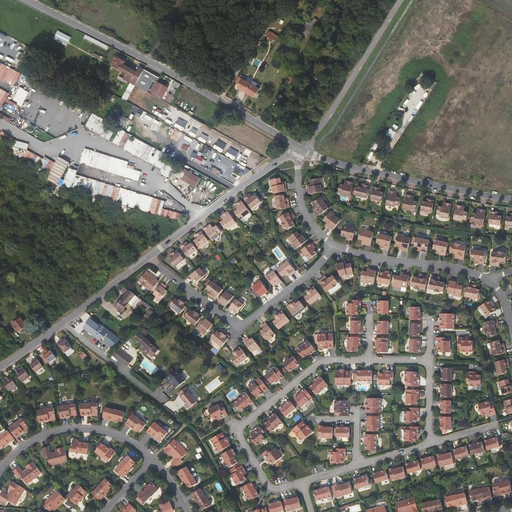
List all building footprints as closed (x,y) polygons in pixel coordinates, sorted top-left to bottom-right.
[(310,24),(307,21),(299,33),(308,39),(319,21),(314,18),(310,24)] [(57,35),(69,42),(71,38),(58,31),(57,35)] [(269,31),(265,37),(273,42),(277,36),(269,31)] [(56,37),(60,39),(66,43),(68,44),(69,42),(57,35),(56,37)] [(125,64),(115,60),(111,68),(121,73),(126,76),(123,81),(135,88),(145,71),(141,68),(138,73),(124,66),(125,64)] [(304,67),(297,63),(294,68),(301,73),(304,67)] [(0,71),(0,96),(11,77),(0,71)] [(148,90),(152,92),(162,98),(165,93),(162,92),(165,87),(157,83),(159,79),(145,71),(135,88),(146,94),(148,90)] [(294,81),(288,78),(279,92),(285,95),(294,81)] [(21,83),(9,106),(20,112),(33,90),(21,83)] [(235,92),(243,97),(249,87),(241,83),(235,92)] [(257,92),(249,87),(243,97),(252,102),(257,92)] [(44,96),(31,118),(42,124),(55,102),(44,96)] [(164,102),(169,105),(173,99),(168,96),(164,102)] [(389,121),(394,124),(399,117),(394,113),(389,121)] [(125,148),(131,135),(120,129),(113,143),(125,148)] [(15,140),(13,146),(27,150),(29,144),(15,140)] [(127,168),(129,162),(84,149),(80,164),(139,181),(142,172),(127,168)] [(193,153),(202,158),(205,154),(195,149),(193,153)] [(40,165),(38,170),(48,175),(54,162),(44,157),(44,158),(27,151),(24,158),(40,165)] [(169,177),(174,165),(160,158),(162,153),(157,151),(155,157),(151,156),(149,163),(162,168),(160,173),(169,177)] [(57,159),(44,182),(54,188),(68,165),(57,159)] [(163,209),(165,200),(76,176),(73,187),(84,190),(82,194),(181,220),(183,214),(163,209)] [(270,180),(271,188),(272,187),(273,193),(285,191),(287,191),(285,184),(281,184),(281,182),(280,178),(270,180)] [(311,180),(311,185),(312,187),(308,187),(309,194),(311,194),(322,192),(321,186),(323,186),(321,178),(311,180)] [(190,188),(204,196),(209,187),(195,179),(190,188)] [(65,180),(63,185),(72,188),(74,182),(65,180)] [(347,186),(344,185),(344,186),(340,185),(339,193),(342,194),(342,195),(350,197),(353,183),(347,182),(347,186)] [(363,190),(361,189),(361,191),(357,190),(357,191),(356,198),(355,198),(366,201),(369,189),(364,188),(363,190)] [(379,191),(373,190),(370,202),(381,204),(383,196),(380,195),(380,194),(378,193),(379,191)] [(396,198),(396,197),(394,197),(395,193),(388,192),(386,206),(394,208),(395,206),(398,206),(399,199),(396,198)] [(261,202),(256,195),(253,197),(252,196),(250,197),(250,196),(245,199),(247,201),(245,202),(250,208),(251,207),(252,209),(261,202)] [(275,196),(277,210),(290,207),(288,200),(286,201),(286,199),(284,199),(283,195),(275,196)] [(412,200),(412,197),(406,196),(403,209),(411,211),(412,209),(415,210),(417,203),(413,202),(414,201),(412,200)] [(315,209),(319,215),(329,208),(321,197),(314,202),(317,206),(315,206),(317,208),(315,209)] [(251,212),(242,200),(237,204),(239,207),(237,208),(238,209),(234,212),(239,218),(242,216),(243,217),(251,212)] [(428,204),(426,203),(425,205),(422,204),(420,213),(431,215),(433,203),(428,202),(428,204)] [(444,207),(442,206),(442,208),(438,207),(436,214),(440,215),(440,217),(448,218),(451,205),(445,204),(444,207)] [(462,210),(463,207),(456,206),(453,219),(462,221),(462,219),(465,220),(467,212),(464,212),(464,211),(462,210)] [(486,210),(479,209),(479,213),(477,212),(476,213),(473,213),(471,220),(475,221),(475,223),(483,224),(486,210)] [(324,219),(328,222),(330,223),(327,227),(333,231),(341,220),(336,216),(337,215),(331,210),(324,219)] [(496,214),(496,213),(490,212),(489,224),(500,225),(501,217),(498,217),(498,215),(496,214)] [(290,223),(291,222),(290,220),(292,219),(289,213),(278,220),(285,231),(292,227),(290,223)] [(224,214),(218,218),(227,229),(234,224),(233,222),(236,220),(232,214),(228,216),(226,217),(224,214)] [(209,225),(204,229),(212,241),(220,235),(218,234),(221,231),(217,225),(213,228),(213,227),(211,228),(209,225)] [(346,237),(349,238),(349,239),(353,240),(354,238),(356,228),(343,225),(341,236),(346,237)] [(364,244),(371,246),(374,232),(369,231),(369,230),(361,228),(358,238),(363,240),(365,240),(364,244)] [(207,237),(203,231),(202,231),(198,234),(198,235),(197,236),(198,238),(195,240),(200,247),(210,240),(207,237)] [(307,241),(303,235),(300,237),(299,236),(296,232),(287,237),(291,244),(292,243),(295,248),(307,241)] [(382,248),(389,249),(392,237),(379,234),(377,242),(381,243),(381,245),(383,245),(382,248)] [(395,244),(400,245),(402,246),(401,250),(408,251),(411,238),(405,237),(406,236),(398,234),(395,244)] [(419,247),(418,248),(420,249),(420,251),(427,253),(428,247),(430,240),(416,237),(414,246),(419,247)] [(198,250),(192,242),(189,245),(188,243),(187,244),(186,243),(182,246),(181,247),(189,256),(198,250)] [(314,249),(315,249),(313,246),(314,245),(311,242),(302,249),(309,260),(317,253),(314,249)] [(437,252),(437,253),(439,253),(438,256),(445,257),(446,252),(448,245),(435,242),(433,251),(437,252)] [(456,255),(456,256),(458,256),(458,259),(464,260),(466,247),(460,246),(459,245),(456,244),(454,246),(452,245),(451,254),(456,255)] [(476,256),(476,257),(478,257),(478,260),(484,260),(486,248),(473,246),(471,255),(476,256)] [(172,256),(173,257),(170,260),(175,267),(184,260),(177,250),(172,254),(173,255),(172,256)] [(497,263),(500,264),(500,262),(506,263),(507,254),(503,254),(502,252),(500,252),(498,253),(492,253),(491,265),(497,266),(497,263)] [(287,274),(288,275),(290,274),(291,276),(296,271),(288,261),(277,269),(283,277),(284,276),(285,275),(286,274),(287,274)] [(351,264),(346,265),(344,265),(343,261),(337,263),(340,276),(346,275),(346,276),(354,274),(351,264)] [(190,276),(192,279),(195,277),(196,279),(198,282),(208,275),(204,269),(202,271),(200,268),(197,270),(196,271),(190,276)] [(360,282),(368,283),(369,282),(374,283),(377,270),(370,268),(369,272),(367,272),(363,271),(360,282)] [(280,284),(283,281),(274,270),(271,273),(270,271),(266,275),(274,286),(277,284),(279,282),(280,284)] [(139,281),(152,291),(159,281),(156,279),(152,276),(146,272),(139,281)] [(378,282),(390,284),(392,272),(388,272),(388,273),(385,272),(384,273),(380,272),(378,282)] [(393,286),(401,288),(401,286),(407,288),(410,274),(403,273),(402,277),(400,277),(395,276),(393,286)] [(420,288),(426,289),(428,276),(421,275),(421,278),(419,277),(418,278),(413,277),(411,286),(414,287),(416,288),(418,289),(420,288)] [(328,279),(327,278),(325,279),(324,278),(319,282),(326,290),(327,292),(332,288),(334,288),(336,286),(336,285),(338,283),(333,276),(328,279)] [(437,280),(437,278),(432,277),(429,289),(435,290),(436,292),(438,292),(440,291),(443,292),(445,283),(439,282),(439,281),(437,280)] [(262,298),(265,295),(264,294),(266,293),(268,291),(260,279),(255,283),(256,284),(253,287),(262,298)] [(463,287),(458,286),(456,285),(457,281),(450,280),(447,293),(453,294),(453,296),(461,297),(463,287)] [(209,295),(215,299),(223,289),(212,281),(207,288),(210,291),(209,292),(211,293),(209,295)] [(168,292),(165,290),(164,288),(166,286),(163,283),(154,294),(157,296),(156,298),(160,301),(168,292)] [(474,285),(467,284),(465,296),(478,299),(480,290),(475,289),(476,288),(474,288),(474,285)] [(314,286),(308,290),(309,292),(308,293),(309,294),(306,297),(311,304),(322,296),(314,286)] [(134,307),(141,299),(129,289),(114,308),(122,314),(126,310),(124,308),(129,303),(134,307)] [(218,301),(221,304),(222,303),(224,304),(227,306),(235,295),(231,291),(230,292),(227,290),(218,301)] [(189,303),(183,299),(182,301),(181,299),(179,301),(176,298),(174,301),(170,305),(181,314),(189,303)] [(228,309),(231,312),(233,310),(235,311),(238,313),(246,303),(240,299),(239,301),(236,299),(228,309)] [(493,306),(493,305),(491,303),(492,302),(490,299),(480,306),(488,316),(496,310),(493,306)] [(297,303),(296,302),(294,303),(293,302),(288,306),(296,316),(306,308),(300,301),(297,303)] [(355,315),(356,312),(356,310),(357,310),(358,310),(359,301),(350,301),(350,302),(350,304),(346,304),(345,304),(344,315),(355,315)] [(379,309),(378,314),(388,314),(389,301),(379,301),(379,309)] [(420,321),(420,313),(420,308),(411,308),(410,321),(420,321)] [(148,322),(155,314),(150,309),(143,317),(148,322)] [(185,317),(195,325),(197,323),(203,315),(198,311),(197,312),(195,311),(194,312),(190,310),(185,317)] [(282,310),(277,315),(278,316),(276,317),(277,319),(274,322),(280,329),(290,321),(282,310)] [(442,323),(440,323),(440,329),(454,329),(454,314),(440,314),(440,319),(442,319),(442,323)] [(14,324),(20,331),(28,325),(23,318),(14,324)] [(214,325),(211,323),(210,322),(211,320),(207,318),(199,329),(202,331),(201,333),(205,336),(214,325)] [(106,332),(88,319),(82,328),(97,339),(99,336),(101,338),(106,332)] [(495,328),(497,328),(496,326),(499,325),(497,319),(485,322),(486,328),(485,330),(485,332),(488,334),(488,336),(497,334),(495,328)] [(360,334),(361,327),(361,321),(358,321),(351,321),(350,334),(360,334)] [(267,322),(263,325),(265,327),(264,329),(261,331),(263,333),(267,339),(269,340),(273,336),(272,335),(275,333),(267,322)] [(378,326),(378,335),(388,335),(388,322),(378,322),(378,326)] [(420,337),(420,332),(420,324),(410,324),(410,336),(419,337),(420,337)] [(141,347),(149,353),(152,356),(159,349),(145,337),(149,332),(144,329),(136,338),(143,344),(141,347)] [(212,338),(223,346),(231,336),(230,335),(228,334),(227,333),(226,332),(225,332),(224,333),(223,332),(221,334),(218,331),(212,338)] [(327,347),(327,349),(334,348),(333,334),(318,335),(318,338),(319,346),(319,349),(323,349),(323,347),(327,347)] [(249,340),(247,338),(244,341),(252,351),(254,349),(256,350),(260,347),(259,345),(254,339),(253,337),(250,339),(249,340)] [(358,352),(359,346),(358,344),(361,344),(361,337),(359,337),(351,337),(348,337),(348,352),(358,352)] [(375,338),(375,344),(377,344),(377,349),(377,352),(388,352),(388,338),(375,338)] [(438,347),(438,349),(438,352),(449,352),(449,341),(444,341),(445,338),(440,338),(436,338),(436,347),(438,347)] [(467,340),(467,338),(458,338),(458,346),(462,346),(462,351),(472,352),(473,340),(469,340),(467,340)] [(420,352),(420,348),(420,340),(410,339),(410,352),(420,352)] [(65,353),(72,348),(67,340),(64,341),(63,340),(61,341),(61,340),(58,343),(65,353)] [(502,346),(502,344),(500,345),(499,340),(490,343),(494,356),(506,352),(504,346),(502,346)] [(311,354),(316,351),(308,341),(297,350),(303,358),(308,354),(310,353),(311,354)] [(240,347),(235,351),(236,353),(235,354),(236,355),(232,359),(238,366),(249,358),(240,347)] [(113,354),(128,366),(133,360),(118,348),(113,354)] [(42,352),(49,362),(56,357),(51,350),(49,351),(48,350),(46,351),(45,350),(42,352)] [(292,367),(298,362),(292,355),(282,363),(288,371),(292,367)] [(36,371),(43,366),(36,356),(33,358),(34,359),(32,361),(33,362),(30,363),(36,371)] [(506,369),(507,368),(507,366),(509,366),(507,359),(495,362),(499,375),(507,373),(506,369)] [(279,380),(284,376),(276,366),(265,376),(272,384),(275,382),(278,379),(279,381),(279,380)] [(20,369),(15,372),(21,381),(29,376),(23,367),(20,369)] [(175,387),(184,379),(175,368),(164,378),(168,382),(169,381),(175,387)] [(442,368),(441,376),(441,381),(451,381),(451,368),(442,368)] [(341,373),(341,371),(336,371),(336,385),(351,385),(351,371),(344,371),(344,373),(341,373)] [(372,371),(364,371),(357,371),(357,374),(357,381),(357,382),(368,382),(368,384),(372,384),(372,371)] [(384,374),(382,374),(379,374),(379,385),(390,385),(390,380),(393,380),(393,377),(393,372),(384,371),(384,372),(384,374)] [(417,378),(417,376),(417,372),(406,372),(405,383),(410,383),(410,387),(419,387),(419,378),(418,378),(417,378)] [(475,375),(475,373),(466,372),(466,381),(466,385),(466,386),(480,387),(480,375),(477,375),(475,375)] [(17,384),(10,376),(6,379),(3,381),(9,390),(17,384)] [(320,376),(315,380),(317,382),(315,383),(310,387),(317,395),(328,386),(326,383),(324,380),(320,376)] [(262,392),(263,394),(268,389),(260,378),(248,388),(256,398),(260,396),(259,395),(262,392)] [(212,394),(223,384),(218,379),(207,388),(212,394)] [(511,392),(511,384),(510,385),(510,383),(508,379),(498,382),(500,389),(501,389),(503,395),(511,392)] [(441,384),(441,392),(441,398),(451,398),(451,385),(441,384)] [(187,389),(184,386),(177,392),(176,392),(179,396),(188,407),(195,401),(186,390),(187,389)] [(302,408),(313,399),(305,390),(305,389),(300,393),(301,394),(298,397),(295,399),(302,408)] [(417,404),(417,400),(417,396),(419,396),(419,390),(407,390),(406,404),(417,404)] [(246,407),(253,401),(252,400),(251,399),(245,392),(241,394),(243,396),(234,403),(240,411),(246,407)] [(368,407),(366,407),(366,413),(380,413),(380,398),(366,398),(366,403),(368,403),(368,407)] [(506,408),(508,414),(511,412),(511,398),(503,401),(505,409),(506,408)] [(335,416),(340,416),(349,416),(349,407),(348,407),(346,406),(346,405),(346,401),(335,401),(332,401),(331,402),(331,406),(332,407),(335,407),(335,416)] [(441,401),(441,408),(441,413),(451,414),(451,401),(441,401)] [(291,402),(285,407),(281,410),(287,418),(297,410),(291,402)] [(486,414),(487,416),(496,414),(494,405),(490,407),(489,402),(484,403),(478,404),(480,410),(481,415),(484,414),(486,414)] [(75,403),(59,406),(59,409),(60,413),(61,417),(71,415),(71,417),(77,415),(75,403)] [(98,403),(81,403),(81,407),(81,410),(81,414),(91,414),(91,415),(98,415),(98,403)] [(214,420),(217,419),(219,417),(220,419),(220,420),(228,415),(224,408),(221,409),(220,409),(218,405),(209,410),(214,420)] [(54,407),(37,410),(39,421),(49,419),(49,421),(56,419),(54,407)] [(419,417),(419,408),(410,408),(410,411),(405,411),(404,421),(404,422),(405,422),(416,422),(416,420),(416,417),(418,417),(419,417)] [(102,419),(110,421),(110,419),(117,421),(122,423),(125,413),(115,411),(114,411),(105,409),(103,417),(102,419)] [(271,433),(283,423),(279,418),(275,413),(270,417),(271,418),(269,420),(264,424),(271,433)] [(146,424),(133,414),(127,423),(135,429),(133,430),(139,434),(146,424)] [(379,417),(366,417),(366,420),(366,423),(368,423),(368,425),(368,431),(379,431),(379,417)] [(441,417),(441,425),(441,430),(441,432),(444,432),(444,430),(451,430),(451,417),(445,417),(441,417)] [(22,418),(9,428),(14,434),(15,437),(23,431),(24,432),(30,428),(22,418)] [(306,427),(307,426),(303,421),(301,422),(297,426),(292,430),(302,441),(312,432),(310,429),(309,430),(306,427)] [(168,432),(155,422),(148,430),(156,436),(155,438),(160,442),(168,432)] [(253,433),(252,435),(249,437),(256,446),(265,439),(262,435),(265,432),(262,429),(259,425),(252,431),(252,432),(253,433)] [(322,427),(322,425),(315,425),(315,438),(330,438),(330,427),(326,427),(322,427)] [(349,428),(344,427),(337,427),(336,437),(349,438),(349,428)] [(418,436),(419,427),(410,427),(410,430),(404,430),(404,441),(416,441),(416,438),(416,436),(418,436)] [(7,444),(12,440),(10,437),(6,432),(0,436),(0,446),(5,443),(7,444)] [(225,439),(226,438),(223,432),(211,439),(214,445),(218,452),(230,445),(228,442),(227,443),(225,439)] [(371,434),(366,434),(366,442),(366,450),(376,450),(376,439),(378,439),(378,434),(371,434)] [(499,446),(497,439),(497,437),(492,439),(484,441),(485,443),(486,446),(487,450),(500,447),(499,446)] [(87,454),(89,444),(79,442),(80,441),(73,439),(71,452),(87,454)] [(177,468),(182,463),(180,461),(182,460),(188,453),(174,440),(164,449),(170,456),(172,454),(176,458),(172,463),(177,468)] [(476,443),(469,446),(469,447),(472,455),(484,451),(481,442),(476,443)] [(116,452),(111,448),(109,450),(101,444),(95,452),(102,457),(109,462),(116,452)] [(461,448),(453,450),(455,457),(456,460),(469,456),(466,446),(461,448)] [(49,466),(68,461),(64,447),(56,449),(56,452),(51,453),(49,447),(42,449),(44,455),(46,455),(47,457),(49,466)] [(284,454),(278,447),(275,450),(281,456),(284,454)] [(235,454),(232,448),(221,455),(228,467),(229,467),(238,462),(235,457),(233,455),(235,454)] [(270,460),(271,461),(273,464),(281,457),(281,456),(275,450),(274,448),(270,452),(268,449),(264,452),(262,454),(267,461),(268,461),(270,460)] [(342,458),(344,458),(345,458),(345,448),(336,448),(336,452),(331,452),(331,463),(342,463),(342,460),(342,458)] [(450,451),(446,452),(443,453),(442,452),(436,453),(436,454),(438,461),(440,465),(453,461),(450,451)] [(121,476),(126,471),(124,469),(130,464),(134,460),(127,454),(120,461),(120,462),(114,469),(121,476)] [(429,457),(421,460),(422,462),(424,469),(436,465),(433,456),(429,457)] [(413,462),(405,464),(408,473),(421,470),(418,460),(413,462)] [(13,471),(18,477),(19,475),(21,477),(27,484),(42,472),(33,461),(26,467),(28,469),(23,472),(19,467),(13,471)] [(244,475),(246,474),(246,473),(241,465),(240,466),(234,469),(234,470),(229,472),(231,475),(237,485),(238,484),(245,480),(246,479),(245,476),(244,475)] [(403,465),(399,466),(395,467),(395,466),(388,467),(390,472),(390,474),(391,477),(392,479),(406,475),(403,465)] [(178,472),(181,478),(183,477),(187,483),(186,484),(189,488),(197,483),(192,474),(191,474),(187,467),(178,472)] [(381,471),(373,474),(373,475),(375,482),(376,483),(388,479),(386,470),(381,471)] [(361,477),(354,479),(354,480),(355,485),(356,488),(356,489),(369,485),(366,476),(361,477)] [(99,487),(93,493),(100,500),(105,495),(103,494),(109,488),(109,489),(113,485),(106,479),(99,486),(99,487)] [(502,493),(511,490),(509,480),(493,484),(496,496),(502,494),(502,493)] [(15,505),(25,489),(18,484),(15,482),(13,482),(9,489),(11,490),(8,495),(2,492),(0,495),(0,499),(4,502),(6,500),(8,501),(15,505)] [(152,482),(149,486),(143,492),(142,490),(137,495),(138,496),(136,498),(142,504),(147,500),(151,496),(159,489),(152,482)] [(254,490),(250,483),(239,489),(241,493),(243,492),(248,502),(257,497),(254,490)] [(349,483),(345,484),(341,485),(341,483),(335,485),(338,497),(352,493),(349,483)] [(79,484),(67,495),(67,496),(74,503),(81,496),(82,497),(87,493),(79,484)] [(332,499),(328,487),(321,489),(314,491),(317,501),(327,498),(328,500),(332,499)] [(485,498),(492,496),(490,492),(489,488),(489,487),(481,489),(480,489),(470,491),(472,500),(477,499),(477,498),(485,496),(485,498)] [(205,496),(200,488),(197,490),(194,492),(192,493),(195,499),(197,498),(201,505),(200,505),(203,510),(211,505),(206,496),(205,496)] [(53,510),(58,505),(57,504),(64,497),(56,490),(45,501),(53,510)] [(461,505),(468,503),(465,493),(456,495),(456,494),(446,497),(448,507),(453,505),(461,503),(461,505)] [(76,504),(82,497),(81,496),(74,503),(75,503),(76,504)] [(65,498),(64,497),(57,504),(58,505),(65,498)] [(298,497),(294,498),(290,499),(290,497),(284,499),(287,511),(301,507),(298,497)] [(409,511),(415,511),(418,511),(417,507),(415,501),(414,498),(397,502),(399,511),(405,511),(409,511)] [(437,511),(444,510),(441,500),(432,502),(432,501),(422,504),(423,511),(427,511),(429,511),(437,509),(437,511)] [(171,511),(174,511),(170,501),(163,504),(165,507),(166,509),(159,511),(171,511)] [(281,502),(273,504),(269,506),(270,511),(282,511),(284,511),(281,502)] [(129,503),(124,508),(126,509),(122,511),(134,511),(137,510),(129,503)]
